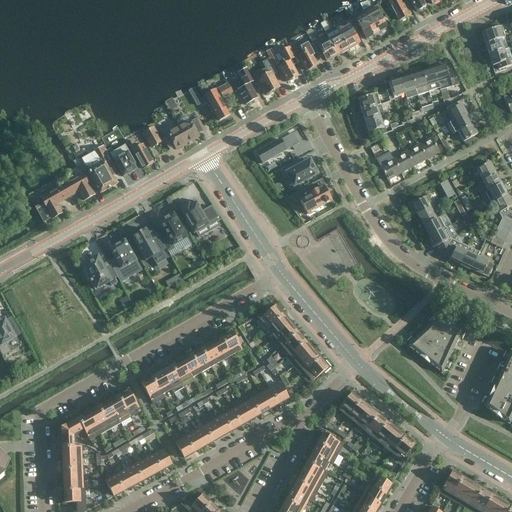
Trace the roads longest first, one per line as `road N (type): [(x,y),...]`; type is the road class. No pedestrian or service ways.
road 1 (residential): [(281,274),(40,412),(46,511)]
road 2 (residential): [(305,101),(402,256),(491,305)]
road 3 (tertiary): [(0,271),(202,154)]
road 4 (tertiary): [(305,101),(493,0)]
road 5 (residential): [(309,412),(129,511)]
road 6 (residential): [(202,154),(281,274)]
